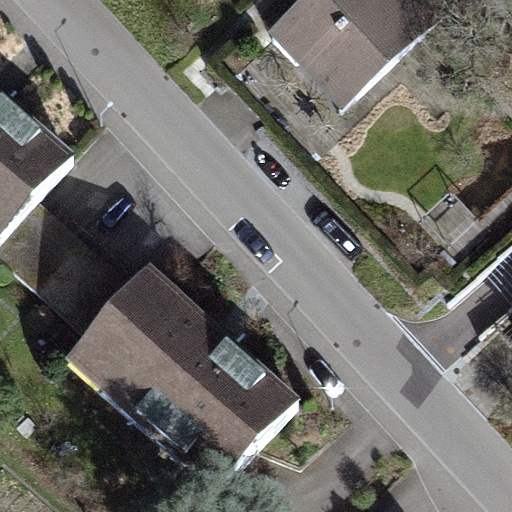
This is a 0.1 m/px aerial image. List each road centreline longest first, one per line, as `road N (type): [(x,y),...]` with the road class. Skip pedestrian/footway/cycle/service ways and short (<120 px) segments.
road 1 (residential): [(55,0),(511,499)]
road 2 (unknown): [(397,374),(511,275)]
